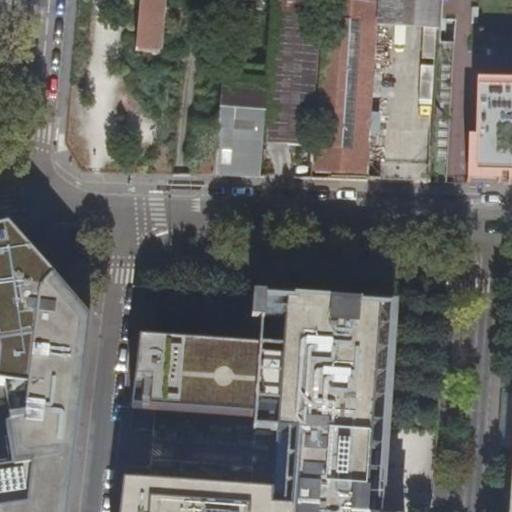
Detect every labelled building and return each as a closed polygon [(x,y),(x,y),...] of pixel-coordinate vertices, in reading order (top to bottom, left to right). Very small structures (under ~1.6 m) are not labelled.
[(163,0),(139,0),(136,38),(136,52),(144,52),(160,54),(163,0)] [(224,0),(223,10),(271,14),(271,0),(224,0)] [(299,13),(300,0),(271,0),(271,14),(267,68),(261,142),(314,145),(322,14),(299,13)] [(300,0),(299,13),(322,14),(323,0),(300,0)] [(376,0),(325,0),(315,173),(366,176),(375,26),(376,0)] [(402,0),(376,0),(375,26),(401,28),(402,0)] [(402,0),(401,28),(440,31),(442,0),(402,0)] [(196,115),(220,117),(224,64),(224,63),(200,61),(196,115)] [(261,142),(267,68),(224,64),(220,117),(219,128),(215,176),(232,177),(259,177),(261,142)] [(511,90),(481,89),(481,83),(478,82),(475,143),(474,170),(467,170),(467,184),(493,185),(511,185),(511,90)] [(219,128),(198,126),(194,175),(215,176),(219,128)] [(297,165),(296,179),(311,179),(312,166),(297,165)] [(0,429),(25,426),(36,331),(42,292),(55,282),(18,238),(5,225),(0,225),(0,429)] [(0,511),(70,511),(77,452),(60,450),(76,306),(55,282),(42,292),(36,331),(25,426),(0,429),(0,511)] [(259,356),(139,342),(131,412),(254,426),(249,500),(123,486),(120,511),(380,511),(394,308),(263,299),(259,356)] [(260,300),(251,300),(249,323),(258,324),(260,300)] [(77,452),(92,324),(76,306),(60,450),(77,452)] [(511,511),(511,391),(501,391),(497,447),(511,447),(511,511)]
